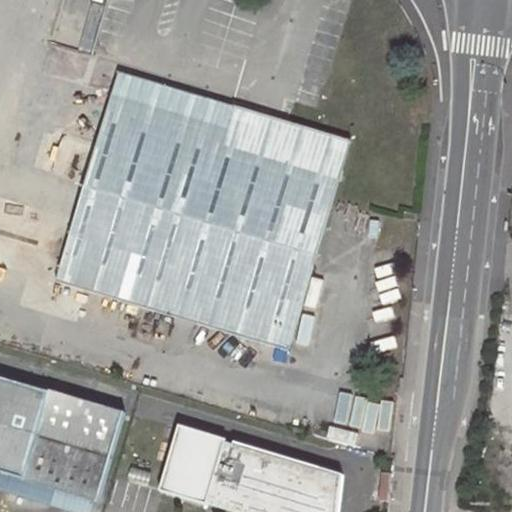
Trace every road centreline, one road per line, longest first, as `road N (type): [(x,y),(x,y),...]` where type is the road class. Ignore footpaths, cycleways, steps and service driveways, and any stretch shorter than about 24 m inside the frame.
road 1 (tertiary): [(466,202),(424,511)]
road 2 (tertiary): [(490,0),(466,202)]
